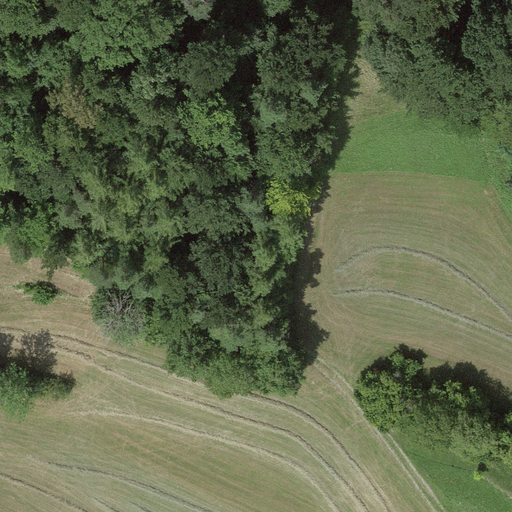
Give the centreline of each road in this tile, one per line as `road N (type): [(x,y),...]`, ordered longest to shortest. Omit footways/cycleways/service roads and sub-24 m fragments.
road 1 (track): [(0,225),(292,345),(354,401),(438,511)]
road 2 (track): [(183,0),(31,32),(0,27)]
road 3 (track): [(375,0),(443,11),(511,40)]
